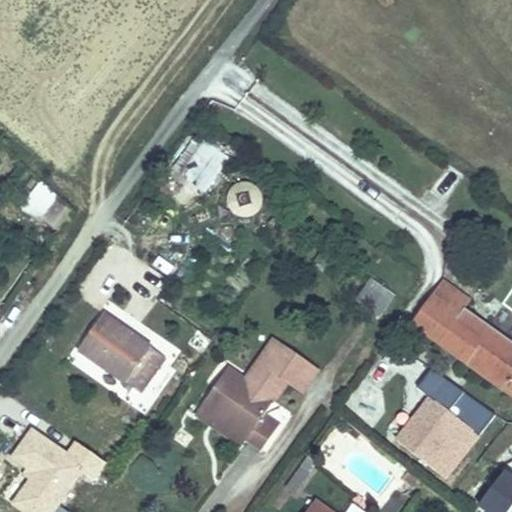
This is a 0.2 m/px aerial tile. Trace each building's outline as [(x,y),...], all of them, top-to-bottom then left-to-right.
[(199,186),(219,157),(175,128),(156,157),(199,186)] [(61,206),(31,177),(8,203),(26,221),(33,213),(44,224),(61,206)] [(360,268),(346,286),(367,302),(381,284),(360,268)] [(421,325),(434,308),(414,294),(401,311),(421,325)] [(89,308),(67,343),(127,382),(150,347),(89,308)] [(412,354),(442,314),(434,308),(421,325),(404,348),(412,354)] [(421,325),(401,311),(385,333),(404,348),(421,325)] [(504,360),(442,314),(412,354),(476,400),(504,360)] [(271,342),(260,334),(232,373),(243,381),(271,342)] [(303,365),(271,342),(243,381),(232,373),(215,361),(189,397),(234,430),(251,442),(270,415),(253,403),(274,374),(289,385),(303,365)] [(511,365),(504,360),(476,400),(506,421),(511,412),(511,365)] [(234,430),(189,397),(181,407),(227,440),(234,430)] [(474,510),(476,511),(511,511),(511,474),(506,469),(474,510)]
